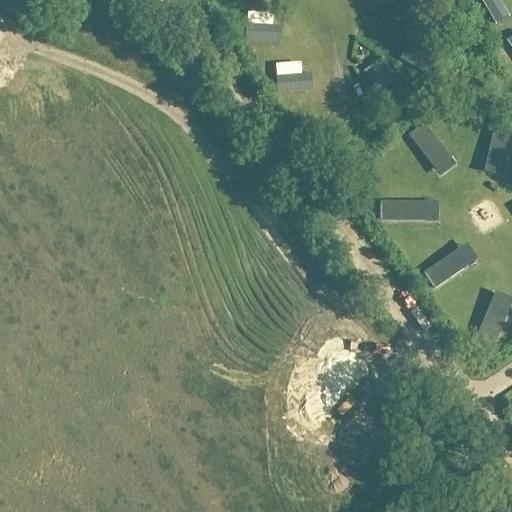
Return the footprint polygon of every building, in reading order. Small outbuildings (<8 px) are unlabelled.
[(295,41),(256,48),(258,63),(298,57),(295,41)] [(278,77),(279,103),(322,101),(321,75),(278,77)] [(511,142),(511,121),(497,118),(488,157),(508,162),(511,142)] [(424,127),(408,139),(433,171),(449,159),(424,127)] [(381,204),(380,224),(420,225),(421,205),(381,204)] [(424,275),(436,292),(468,269),(457,252),(424,275)] [(508,320),(489,312),(473,348),(492,356),(508,320)]
